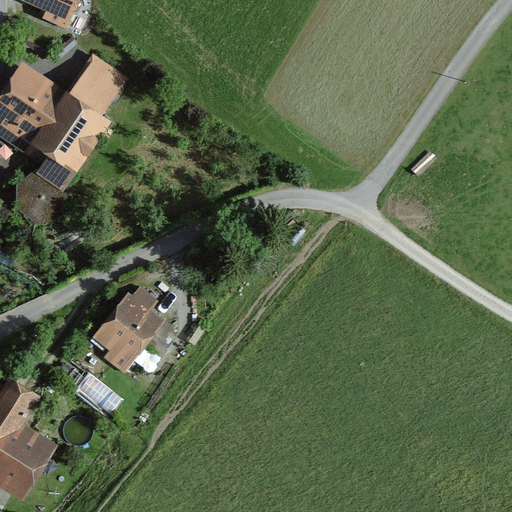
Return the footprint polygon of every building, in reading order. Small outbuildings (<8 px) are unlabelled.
[(31,0),(49,8),(45,16),(65,26),(78,0),(31,0)] [(50,162),(43,172),(31,175),(22,184),(19,195),(21,207),(29,216),(40,220),(52,218),(62,211),(66,199),(65,188),(110,122),(101,115),(126,78),(95,57),(62,105),(49,97),(52,93),(22,73),(0,105),(0,140),(27,158),(32,150),(50,162)] [(135,347),(150,328),(155,331),(163,321),(150,309),(155,302),(139,288),(101,336),(117,348),(110,357),(125,369),(140,350),(135,347)] [(79,389),(116,413),(127,396),(89,373),(79,389)] [(0,511),(1,511),(18,485),(21,486),(45,448),(13,428),(33,396),(11,383),(1,400),(0,399),(0,511)]
